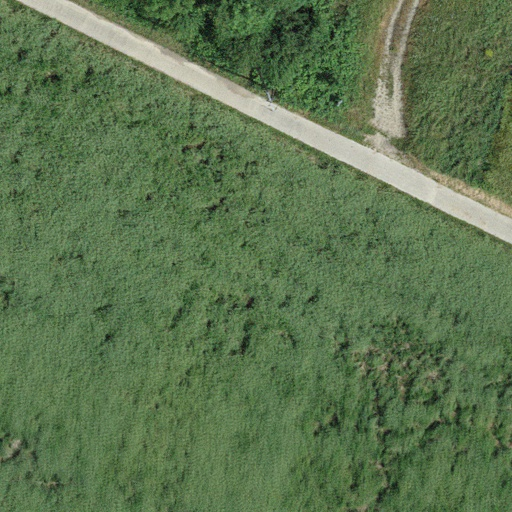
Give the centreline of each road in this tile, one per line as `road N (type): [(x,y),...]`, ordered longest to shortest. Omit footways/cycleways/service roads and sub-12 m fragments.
road 1 (track): [(511,234),(32,0)]
road 2 (track): [(410,185),(392,82),(415,0)]
